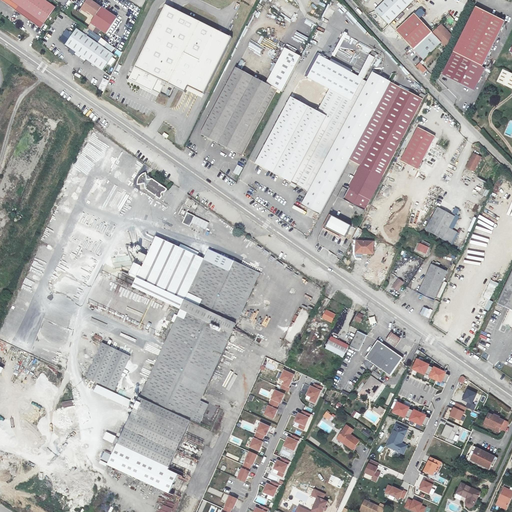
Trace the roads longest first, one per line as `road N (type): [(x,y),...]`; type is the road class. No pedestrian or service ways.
road 1 (secondary): [(0,37),(462,361)]
road 2 (unknown): [(162,227),(218,243),(287,289),(197,476)]
road 3 (unclassified): [(511,170),(344,0)]
road 4 (unknown): [(494,0),(511,18),(476,94),(440,80)]
road 5 (unknown): [(443,347),(503,215)]
road 6 (unknown): [(77,317),(122,225),(162,227)]
road 7 (unknown): [(77,317),(77,375),(101,415),(105,447)]
road 8 (residential): [(242,511),(293,399)]
